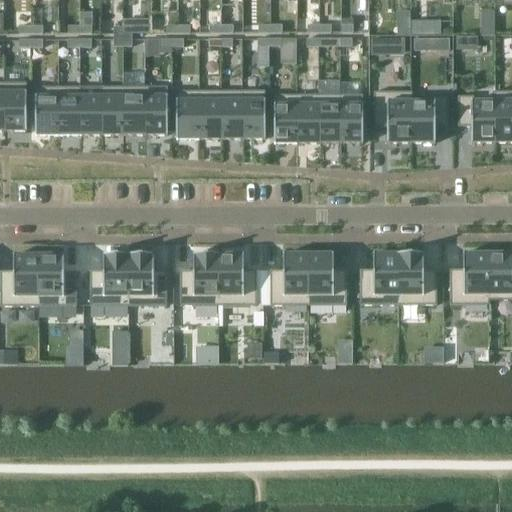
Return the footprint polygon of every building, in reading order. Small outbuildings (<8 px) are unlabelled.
[(233,26),(221,27),(221,35),(233,35),(233,26)] [(270,26),(259,26),(259,35),(270,35),(270,26)] [(282,26),(270,26),(270,35),(282,35),(282,26)] [(319,26),(307,26),(308,34),(319,34),(319,26)] [(331,26),(319,26),(319,34),(331,34),(331,26)] [(353,26),(341,26),(341,34),(353,34),(353,26)] [(31,27),(19,27),(19,36),(31,35),(31,27)] [(43,27),(31,27),(31,35),(43,35),(43,27)] [(80,27),(68,27),(68,35),(80,35),(80,27)] [(92,27),(80,27),(80,35),(92,35),(92,27)] [(178,27),(166,27),(166,35),(178,35),(178,27)] [(190,27),(178,27),(178,35),(190,35),(190,27)] [(221,27),(210,27),(210,35),(221,35),(221,27)] [(410,27),(398,28),(398,35),(410,35),(410,27)] [(123,28),(114,28),(114,38),(123,38),(123,28)] [(132,28),(123,28),(123,38),(132,38),(132,28)] [(123,38),(114,38),(114,48),(123,48),(123,38)] [(132,38),(123,38),(123,48),(132,48),(132,38)] [(221,40),(209,40),(209,49),(221,49),(221,40)] [(232,40),(221,40),(221,49),(232,49),(232,40)] [(269,40),(258,40),(258,48),(269,48),(269,40)] [(281,40),(269,40),(269,48),(281,48),(281,40)] [(318,40),(306,40),(306,48),(318,48),(318,40)] [(330,40),(318,40),(318,48),(330,48),(330,40)] [(352,40),(340,40),(340,48),(352,48),(352,40)] [(388,40),(372,40),(372,57),(388,57),(388,40)] [(31,41),(19,41),(19,49),(31,49),(31,41)] [(43,41),(31,41),(31,49),(43,49),(43,41)] [(80,41),(68,41),(68,49),(80,49),(80,41)] [(92,41),(80,41),(80,49),(92,49),(92,41)] [(172,41),(160,41),(160,49),(172,49),(172,41)] [(184,41),(172,41),(172,49),(184,49),(184,41)] [(27,84),(4,84),(4,133),(27,133),(27,84)] [(58,88),(36,88),(36,137),(59,137),(58,88)] [(80,88),(58,88),(59,137),(80,137),(80,88)] [(81,88),(80,88),(80,137),(102,137),(102,88),(100,88),(81,88)] [(123,88),(102,88),(102,137),(123,137),(123,88)] [(145,88),(123,88),(123,137),(145,137),(145,88)] [(168,88),(145,88),(145,137),(168,137),(168,88)] [(199,92),(176,92),(177,141),(199,141),(199,92)] [(221,92),(199,92),(199,141),(221,141),(221,92)] [(242,92),(221,92),(221,141),(243,141),(242,92)] [(265,92),(242,92),(243,141),(265,141),(265,92)] [(511,92),(494,93),(494,102),(495,102),(495,144),(511,144),(511,92)] [(412,93),(374,93),(374,129),(387,128),(387,145),(411,145),(411,103),(412,103),(412,93)] [(297,96),(274,96),(274,145),(297,145),(297,96)] [(318,96),(297,96),(297,145),(319,145),(318,96)] [(340,96),(318,96),(319,145),(340,145),(340,96)] [(363,96),(340,96),(340,145),(363,145),(363,96)] [(412,103),(411,103),(411,145),(435,145),(435,128),(448,128),(448,98),(432,98),(432,103),(412,103)] [(474,98),(458,98),(458,128),(471,128),(471,145),(495,144),(495,102),(494,102),(474,102),(474,98)] [(511,254),(488,255),(488,302),(490,302),(511,301),(511,254)] [(283,272),(270,272),(270,307),(308,307),(308,255),(283,255),(283,272)] [(333,255),(308,255),(308,307),(347,307),(347,272),(334,272),(333,255)] [(373,271),(360,272),(360,307),(398,307),(398,255),(373,255),(373,271)] [(423,255),(398,255),(398,307),(437,307),(437,271),(423,271),(423,255)] [(463,271),(450,271),(450,306),(489,306),(490,302),(488,302),(488,255),(463,255),(463,271)] [(13,273),(0,273),(0,308),(39,308),(38,256),(13,256),(13,273)] [(64,256),(38,256),(39,308),(77,308),(77,273),(64,273),(64,256)] [(103,272),(90,272),(90,308),(129,308),(128,256),(103,256),(103,272)] [(154,256),(128,256),(129,308),(167,307),(167,272),(154,272),(154,256)] [(193,272),(180,272),(180,307),(219,307),(218,256),(193,256),(193,272)] [(244,256),(218,256),(219,307),(257,307),(257,272),(244,272),(244,256)] [(264,313),(254,313),(254,328),(264,328),(264,313)] [(444,349),(435,349),(435,365),(444,365),(444,349)]
